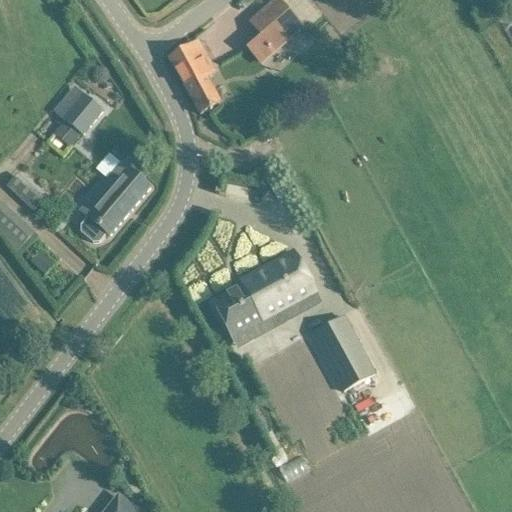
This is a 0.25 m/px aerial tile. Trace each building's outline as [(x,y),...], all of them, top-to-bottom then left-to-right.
[(300,28),(290,16),(277,1),(250,25),(262,38),(248,50),(259,64),(300,28)] [(215,74),(208,62),(198,45),(170,62),(201,117),(221,106),(206,79),(215,74)] [(103,114),(84,98),(64,122),(83,138),(103,114)] [(84,217),(88,220),(81,228),(81,235),(94,245),(100,244),(107,236),(110,239),(151,190),(125,168),(112,183),(84,217)] [(44,204),(16,178),(6,189),(34,214),(44,204)] [(314,295),(293,256),(242,283),(245,287),(213,304),(231,339),(314,295)] [(345,318),(312,336),(343,395),(377,377),(345,318)] [(347,474),(373,460),(368,450),(342,464),(347,474)] [(135,511),(119,499),(109,511),(135,511)]
